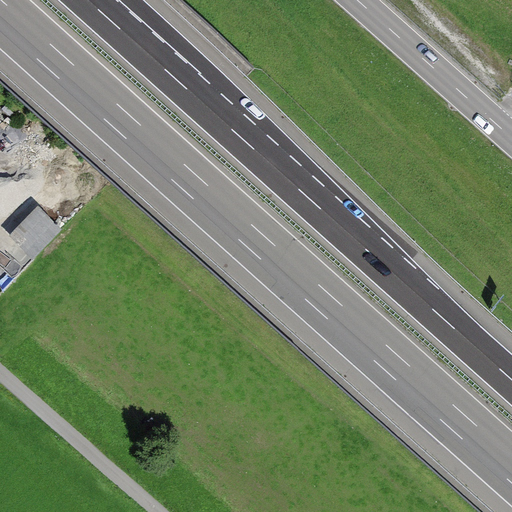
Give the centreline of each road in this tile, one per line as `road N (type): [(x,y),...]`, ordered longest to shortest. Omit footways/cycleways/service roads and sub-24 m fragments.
road 1 (motorway): [(0,12),(511,470)]
road 2 (motorway): [(511,378),(88,0)]
road 3 (residential): [(0,372),(159,511)]
road 4 (primary): [(356,0),(511,138)]
